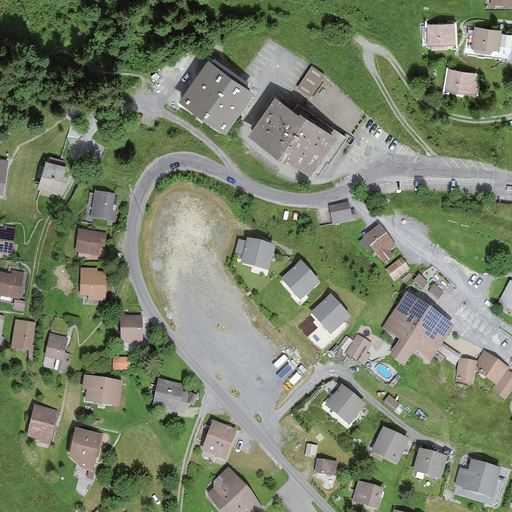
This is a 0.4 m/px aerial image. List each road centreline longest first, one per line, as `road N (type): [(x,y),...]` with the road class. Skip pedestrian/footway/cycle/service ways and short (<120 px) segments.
road 1 (unclassified): [(511,179),(406,173),(320,199),(264,192),(184,160),(165,162),(147,177),(132,221),(133,265),(152,315),(328,511)]
road 2 (track): [(241,182),(168,113),(120,110),(98,123),(35,260),(26,313)]
road 3 (track): [(441,173),(400,119),(364,59),(366,48),(386,52),(434,111),(511,119)]
road 4 (track): [(256,431),(323,370),(339,372),(416,437),(455,449)]
road 5 (track): [(345,190),(511,330)]
road 6 (track): [(215,387),(185,457),(179,511)]
